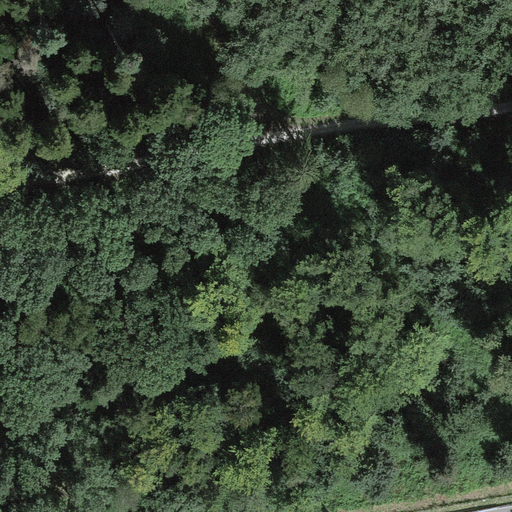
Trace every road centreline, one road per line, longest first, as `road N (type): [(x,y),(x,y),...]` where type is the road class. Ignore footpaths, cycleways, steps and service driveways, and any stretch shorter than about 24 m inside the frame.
road 1 (track): [(226,139),(511,99)]
road 2 (track): [(0,175),(226,139)]
road 3 (track): [(172,0),(226,139)]
